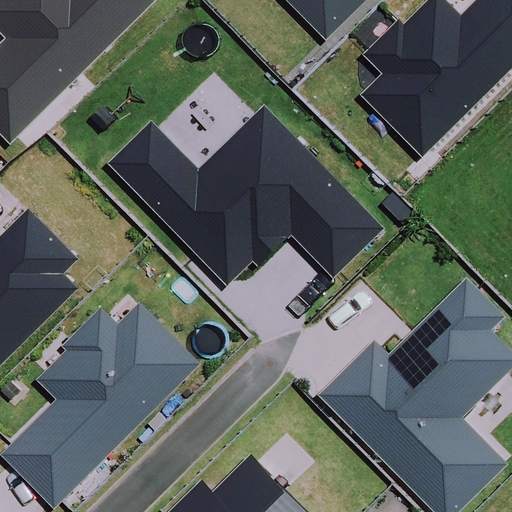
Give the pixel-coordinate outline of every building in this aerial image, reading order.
[(0,51),(0,124),(16,141),(159,0),(0,0),(0,23),(14,37),(0,51)] [(297,0),(333,36),(370,0),(297,0)] [(511,74),(511,0),(485,0),(468,17),(450,0),(435,0),(413,23),(408,18),(373,53),(391,73),(370,94),(430,155),(511,74)] [(160,123),(119,164),(236,282),(261,258),(265,262),(298,231),(341,274),(389,227),(270,107),(207,170),(160,123)] [(0,368),(83,287),(68,272),(82,258),(35,210),(0,244),(0,368)] [(383,341),(329,393),(446,511),(461,511),(511,463),(466,418),(511,372),(511,347),(494,329),(508,316),(472,280),(396,354),(383,341)] [(207,364),(147,304),(125,325),(108,309),(70,346),(76,351),(47,380),(66,399),(10,455),(61,507),(207,364)] [(317,511),(261,455),(222,493),(211,483),(180,511),(317,511)]
